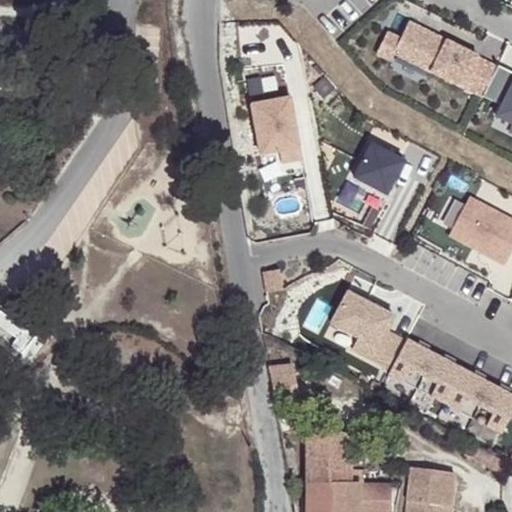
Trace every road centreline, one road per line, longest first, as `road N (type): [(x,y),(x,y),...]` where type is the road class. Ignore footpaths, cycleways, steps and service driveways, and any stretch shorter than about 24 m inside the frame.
road 1 (residential): [(237,257),(334,240),(430,291),(436,310),(511,352)]
road 2 (residential): [(237,257),(198,0)]
road 3 (residential): [(277,511),(237,257)]
